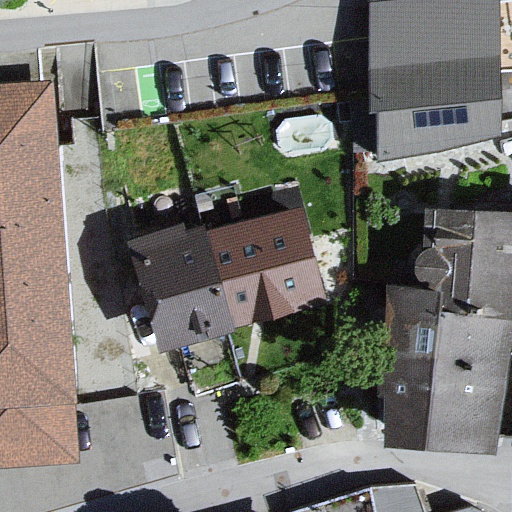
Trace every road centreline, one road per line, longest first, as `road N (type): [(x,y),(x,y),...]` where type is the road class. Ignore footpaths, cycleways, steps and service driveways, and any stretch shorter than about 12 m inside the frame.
road 1 (residential): [(149,511),(257,482),(383,464),(511,477)]
road 2 (residential): [(0,35),(198,15),(248,0)]
